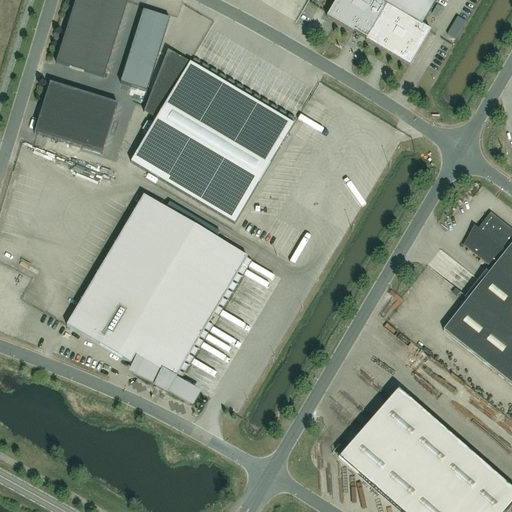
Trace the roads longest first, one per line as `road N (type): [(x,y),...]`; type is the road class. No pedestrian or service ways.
road 1 (unclassified): [(270,474),(460,153)]
road 2 (unclassified): [(270,474),(190,427),(0,346)]
road 3 (unclassified): [(204,0),(460,153)]
road 4 (unclassified): [(0,169),(52,0)]
road 5 (unknown): [(396,110),(458,0)]
